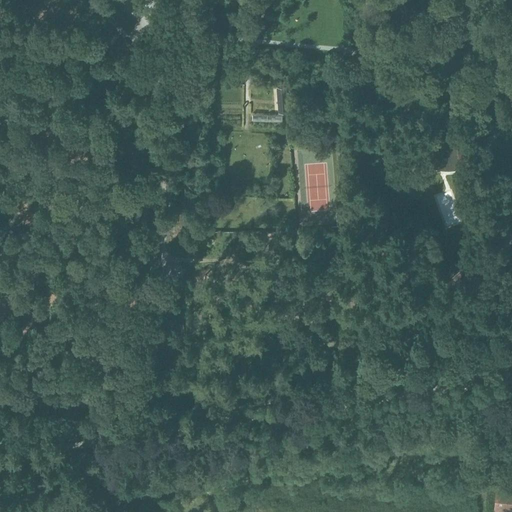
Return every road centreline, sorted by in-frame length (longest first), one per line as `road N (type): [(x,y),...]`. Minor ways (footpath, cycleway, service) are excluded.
road 1 (track): [(0,452),(511,376)]
road 2 (track): [(114,498),(319,471),(511,483)]
